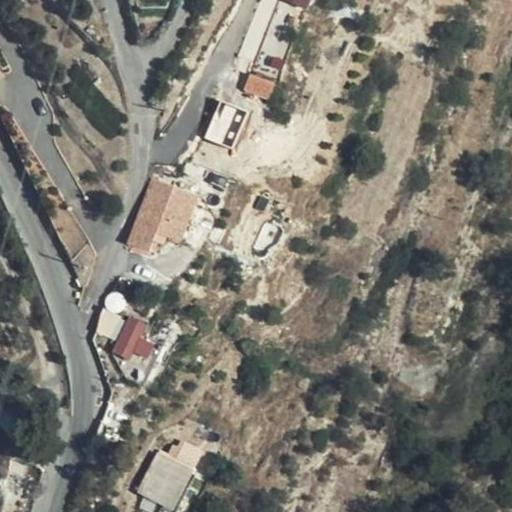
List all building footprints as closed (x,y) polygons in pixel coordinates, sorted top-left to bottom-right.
[(251,75),(245,89),(268,99),(275,85),(251,75)] [(257,130),(268,105),(248,97),(238,122),(257,130)] [(184,241),(201,195),(155,178),(131,243),(152,251),(159,232),(184,241)] [(105,309),(99,334),(130,349),(141,327),(118,315),(105,309)] [(140,408),(179,323),(164,317),(126,400),(140,408)] [(176,509),(205,452),(184,442),(174,462),(160,456),(141,492),(176,509)]
